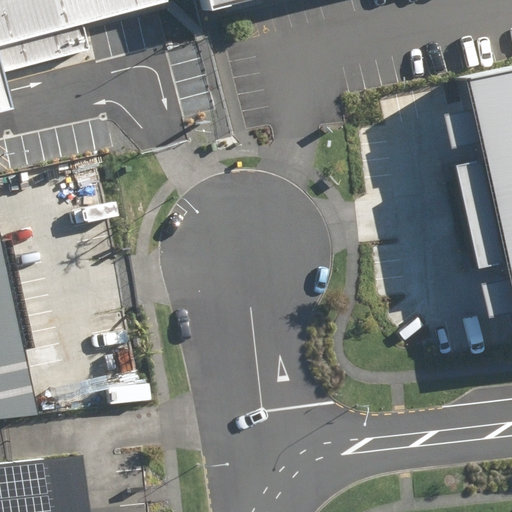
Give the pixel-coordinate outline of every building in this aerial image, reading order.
[(0,0),(0,99),(4,98),(0,82),(0,57),(76,38),(68,9),(100,0),(0,0)] [(511,62),(459,74),(511,309),(511,62)] [(369,129),(431,122),(428,97),(366,104),(369,129)] [(0,421),(38,419),(0,247),(0,421)] [(0,511),(91,511),(86,454),(0,461),(0,511)]
